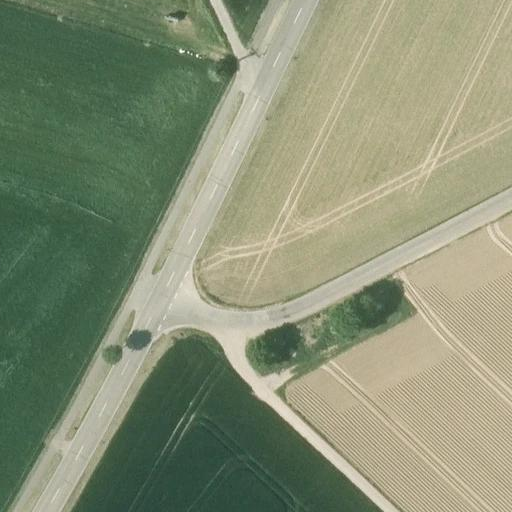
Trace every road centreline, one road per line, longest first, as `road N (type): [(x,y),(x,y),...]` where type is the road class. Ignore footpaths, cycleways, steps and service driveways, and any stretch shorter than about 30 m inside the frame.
road 1 (residential): [(511,199),(260,321),(155,306)]
road 2 (tertiary): [(307,0),(155,306)]
road 3 (track): [(391,511),(248,376),(235,356),(230,322)]
road 4 (tertiary): [(155,306),(47,511)]
road 5 (track): [(404,314),(260,388)]
